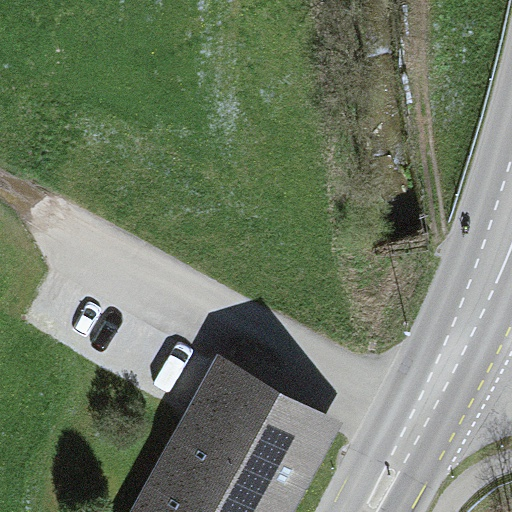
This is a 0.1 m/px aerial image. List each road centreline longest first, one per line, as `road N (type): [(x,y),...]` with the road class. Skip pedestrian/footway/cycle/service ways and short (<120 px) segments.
road 1 (residential): [(32,198),(413,431)]
road 2 (primary): [(413,431),(467,320)]
